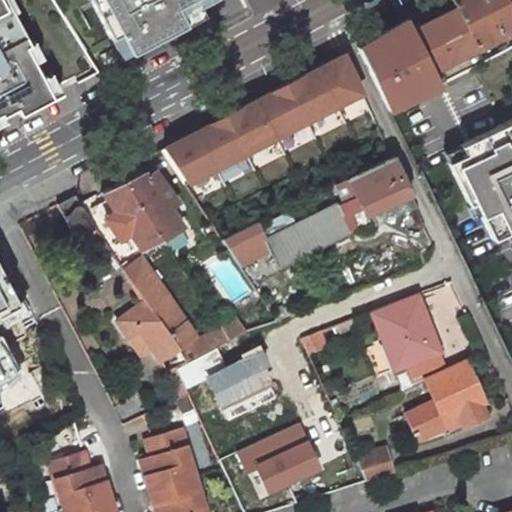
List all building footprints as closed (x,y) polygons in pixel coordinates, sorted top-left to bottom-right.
[(0,0),(0,121),(52,94),(4,0),(0,0)] [(4,0),(52,94),(123,56),(91,0),(4,0)] [(91,0),(123,56),(182,22),(175,11),(191,0),(91,0)] [(452,0),(454,4),(475,44),(511,25),(511,18),(503,0),(452,0)] [(511,0),(503,0),(511,18),(511,0)] [(431,68),(476,45),(475,44),(454,4),(409,27),(431,68)] [(373,51),(398,100),(437,80),(431,68),(409,27),(403,15),(370,35),(373,51)] [(511,41),(499,48),(506,61),(511,57),(511,41)] [(339,52),(160,145),(176,170),(181,177),(356,86),(339,52)] [(511,120),(443,150),(482,242),(506,232),(510,241),(511,240),(511,120)] [(273,263),(367,218),(364,211),(381,202),(388,198),(405,190),(383,143),(332,171),(343,192),(259,234),(273,263)] [(160,198),(169,193),(160,179),(176,170),(160,145),(117,168),(124,180),(160,235),(178,225),(160,198)] [(105,215),(120,238),(130,231),(140,246),(160,235),(124,180),(103,191),(115,209),(105,215)] [(90,218),(81,203),(74,190),(52,202),(72,235),(92,225),(88,219),(90,218)] [(388,198),(381,202),(364,211),(367,218),(370,223),(411,203),(405,190),(388,198)] [(0,459),(97,414),(1,228),(0,228),(0,459)] [(194,334),(140,257),(122,269),(141,297),(183,359),(227,337),(217,322),(194,334)] [(370,313),(380,342),(389,338),(398,367),(400,366),(429,355),(438,352),(417,294),(370,313)] [(116,313),(140,351),(150,345),(164,369),(183,359),(141,297),(116,313)] [(217,322),(227,337),(240,330),(231,315),(217,322)] [(398,367),(389,338),(380,342),(390,370),(398,367)] [(452,407),(474,397),(477,395),(458,355),(433,367),(418,374),(428,394),(398,409),(411,435),(443,419),(440,413),(452,407)] [(418,374),(433,367),(429,355),(400,366),(405,380),(418,374)] [(459,420),(480,410),(474,397),(452,407),(459,420)] [(391,413),(404,439),(411,435),(398,409),(391,413)] [(253,467),(265,494),(319,470),(298,423),(232,451),(242,472),(253,467)] [(143,485),(186,471),(170,424),(139,434),(145,451),(138,453),(143,470),(139,471),(143,485)] [(66,500),(110,486),(106,470),(101,471),(96,456),(90,458),(85,442),(51,453),(66,500)] [(375,473),(361,447),(341,453),(354,480),(375,473)] [(200,511),(186,471),(143,485),(147,499),(152,498),(155,511),(159,511),(162,511),(200,511)] [(113,511),(112,505),(115,503),(110,486),(66,500),(69,511),(113,511)]
